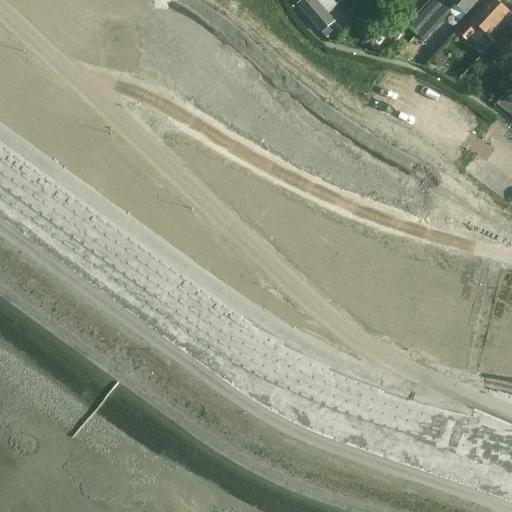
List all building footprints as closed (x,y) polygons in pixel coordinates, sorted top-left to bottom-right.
[(298,6),(316,27),(328,15),(315,0),(305,0),(301,4),(298,6)] [(429,0),(406,25),(417,34),(424,27),(448,0),(429,0)] [(418,0),(411,0),(406,6),(410,9),(418,0)] [(448,0),(424,27),(417,34),(425,41),(451,13),(450,11),(455,4),(466,14),(478,0),(448,0)] [(489,0),(471,21),(460,32),(468,40),(479,28),(486,35),(494,42),(511,22),(511,14),(510,12),(496,0),(489,0)] [(335,23),(328,15),(316,27),(322,35),(335,23)] [(441,53),(432,63),(438,68),(447,59),(441,53)] [(511,94),(506,91),(497,105),(511,114),(511,94)]
